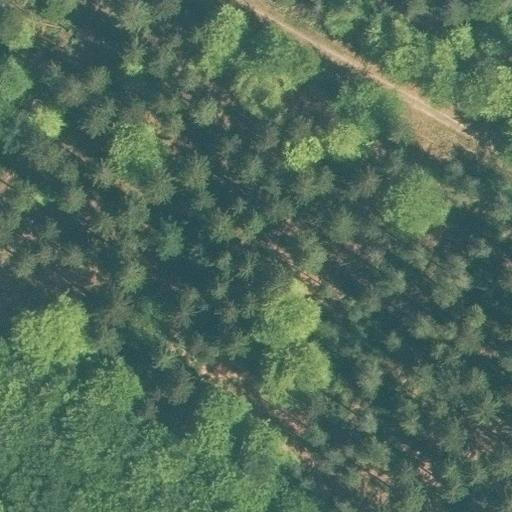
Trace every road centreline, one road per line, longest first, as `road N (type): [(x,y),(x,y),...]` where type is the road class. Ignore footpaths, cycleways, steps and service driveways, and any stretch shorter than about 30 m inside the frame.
road 1 (track): [(220,0),(511,160)]
road 2 (track): [(0,377),(238,511)]
